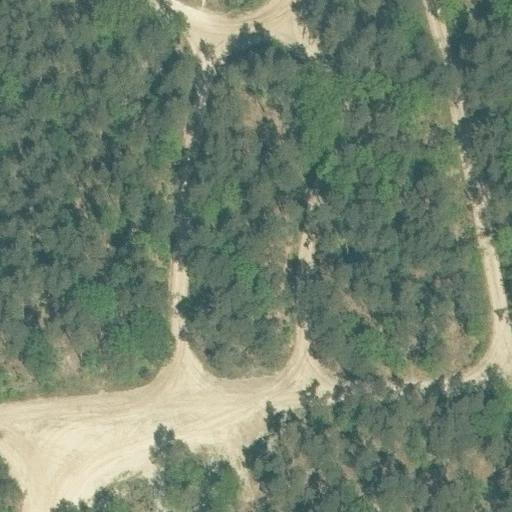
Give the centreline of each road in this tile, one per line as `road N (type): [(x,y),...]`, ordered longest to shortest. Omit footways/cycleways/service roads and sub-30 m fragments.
road 1 (track): [(0,422),(123,419),(272,396),(511,385)]
road 2 (track): [(305,395),(304,238),(344,129),(322,69),(273,28)]
road 3 (track): [(503,384),(484,238),(429,0)]
road 4 (track): [(178,413),(190,162),(216,28)]
road 5 (track): [(151,0),(229,30),(273,28),(293,0)]
